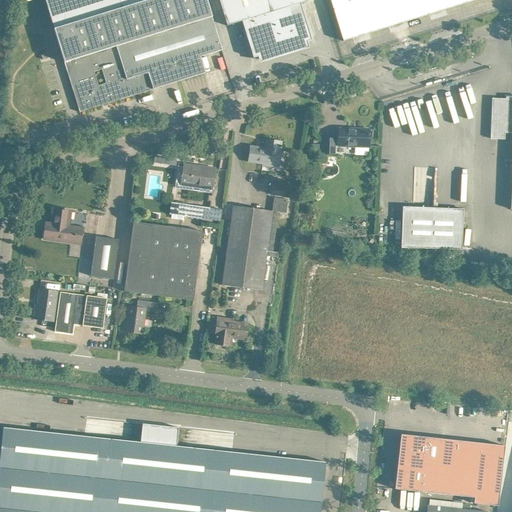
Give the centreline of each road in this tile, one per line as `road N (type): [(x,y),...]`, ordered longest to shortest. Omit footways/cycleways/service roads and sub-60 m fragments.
road 1 (unclassified): [(0,293),(11,208),(30,175),(511,24)]
road 2 (unclassified): [(359,511),(365,403),(0,351)]
road 3 (unknown): [(511,230),(496,229),(484,212),(481,109),(491,84),(511,79)]
